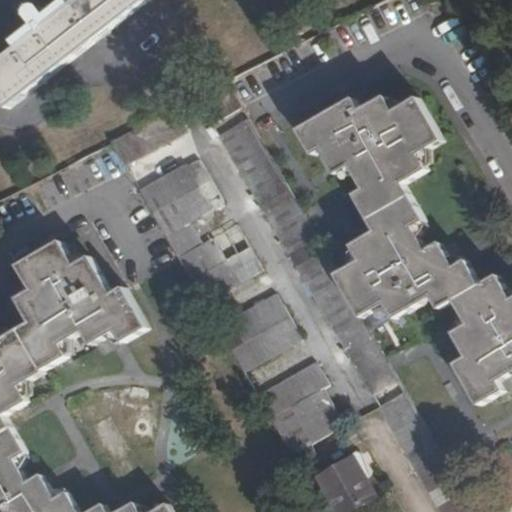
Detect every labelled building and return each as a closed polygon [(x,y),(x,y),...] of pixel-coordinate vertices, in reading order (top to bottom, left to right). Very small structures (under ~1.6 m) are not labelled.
[(0,85),(16,106),(152,0),(96,0),(87,7),(81,0),(60,0),(74,18),(0,74),(0,85)] [(480,0),(504,41),(511,35),(511,6),(508,0),(480,0)] [(250,108),(236,82),(206,97),(221,124),(250,108)] [(348,279),(372,320),(398,305),(408,321),(444,299),(453,313),(467,304),(481,326),(465,335),(481,359),(468,367),(492,409),(511,397),(511,386),(511,385),(511,384),(511,281),(509,277),(491,288),(476,263),(465,269),(452,246),(438,254),(424,231),(436,223),(414,186),(437,171),(428,156),(453,141),(427,98),(403,113),(394,99),(370,112),(363,101),(307,134),(322,159),(330,154),(345,179),(359,170),(373,192),(364,198),(387,235),(363,249),(372,265),(348,279)] [(185,108),(121,141),(135,164),(186,137),(184,134),(195,127),(185,108)] [(389,405),(390,405),(413,392),(372,320),(348,279),(256,120),(228,136),(319,292),(389,405)] [(198,161),(150,189),(215,304),(275,268),(249,223),(213,244),(199,221),(235,200),(210,156),(199,163),(198,161)] [(71,240),(61,245),(114,338),(129,329),(136,341),(160,326),(136,284),(124,292),(101,254),(85,263),(71,240)] [(114,338),(61,245),(27,263),(41,287),(26,296),(39,319),(2,342),(0,338),(0,463),(26,511),(182,511),(179,506),(167,511),(148,511),(145,505),(131,511),(115,511),(112,506),(100,511),(86,511),(75,492),(64,497),(51,472),(37,481),(23,457),(34,451),(13,413),(38,399),(29,383),(78,354),(71,342),(96,329),(104,343),(114,338)] [(229,328),(255,373),(314,337),(288,292),(229,328)] [(281,420),(335,389),(341,385),(328,362),(268,396),(281,420)] [(302,456),(356,425),(335,389),(281,420),(302,456)] [(390,405),(451,511),(482,511),(413,392),(390,405)] [(345,511),(355,511),(385,495),(363,457),(327,478),(345,511)] [(0,511),(26,511),(0,463),(0,511)]
